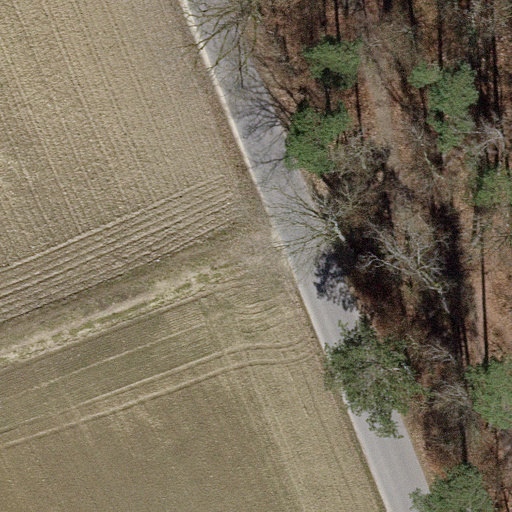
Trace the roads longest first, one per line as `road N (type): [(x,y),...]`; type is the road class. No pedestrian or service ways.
road 1 (unclassified): [(212,0),(407,511)]
road 2 (track): [(404,504),(474,344),(511,193)]
